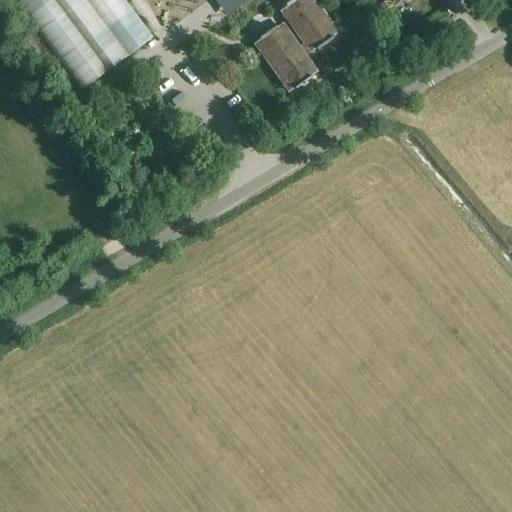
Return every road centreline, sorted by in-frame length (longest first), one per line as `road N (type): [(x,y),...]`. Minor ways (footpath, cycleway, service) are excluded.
road 1 (unclassified): [(0,336),(511,32)]
road 2 (unknown): [(123,0),(256,183)]
